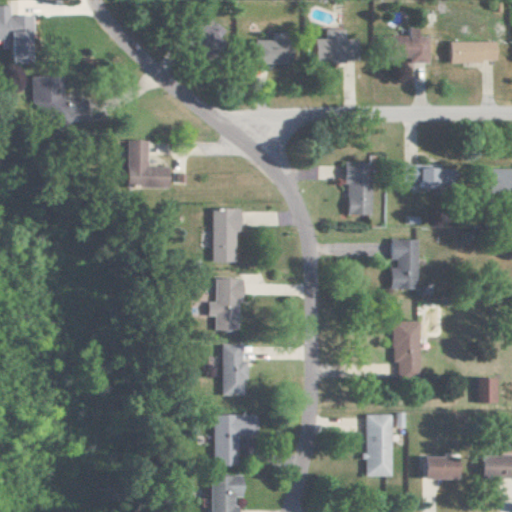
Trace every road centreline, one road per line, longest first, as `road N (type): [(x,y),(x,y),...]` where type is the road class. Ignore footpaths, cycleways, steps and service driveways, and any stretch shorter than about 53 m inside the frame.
road 1 (residential): [(84,0),(141,67),(252,158),(293,223),(302,370),(282,511)]
road 2 (residential): [(511,112),(203,118)]
